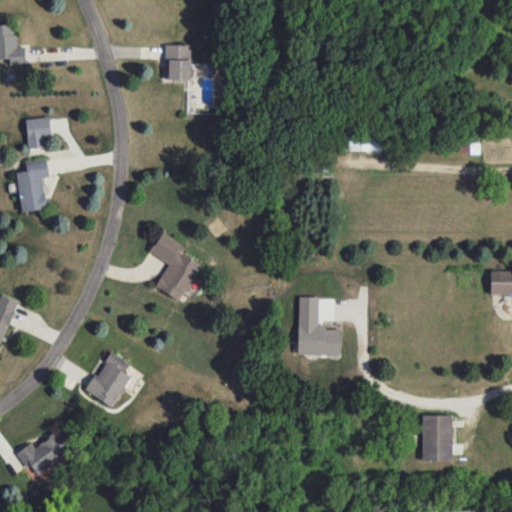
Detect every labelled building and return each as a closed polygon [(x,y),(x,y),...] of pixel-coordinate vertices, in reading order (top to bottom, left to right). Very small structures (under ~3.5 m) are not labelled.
[(14,24),(0,24),(0,58),(9,58),(9,64),(25,64),(24,47),(15,47),(14,24)] [(190,80),(190,44),(165,44),(164,79),(190,80)] [(50,137),(49,117),(26,118),(27,148),(45,147),(44,138),(50,137)] [(22,212),(46,208),(41,177),(49,176),(46,158),(25,161),(27,170),(15,172),(22,212)] [(168,263),(155,285),(180,300),(201,264),(178,251),(182,244),(161,232),(149,252),(168,263)] [(490,294),(511,293),(511,270),(490,270),(490,294)] [(0,341),(18,301),(0,294),(0,341)] [(86,390),(112,406),(131,376),(124,372),(130,363),(110,351),(86,390)] [(421,460),(451,460),(452,414),(422,414),(421,460)] [(31,442),(16,452),(28,469),(31,466),(37,474),(69,451),(55,432),(34,447),(31,442)]
